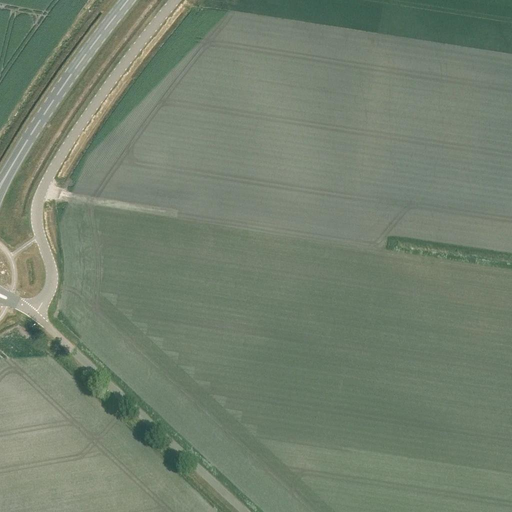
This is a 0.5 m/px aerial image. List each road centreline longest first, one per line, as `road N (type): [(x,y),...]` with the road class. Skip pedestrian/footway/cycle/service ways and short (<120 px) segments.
road 1 (unclassified): [(176,0),(123,64),(40,195),(37,223),(52,280),(35,316)]
road 2 (unclassified): [(244,511),(35,316)]
road 3 (secondary): [(0,187),(49,103),(127,0)]
